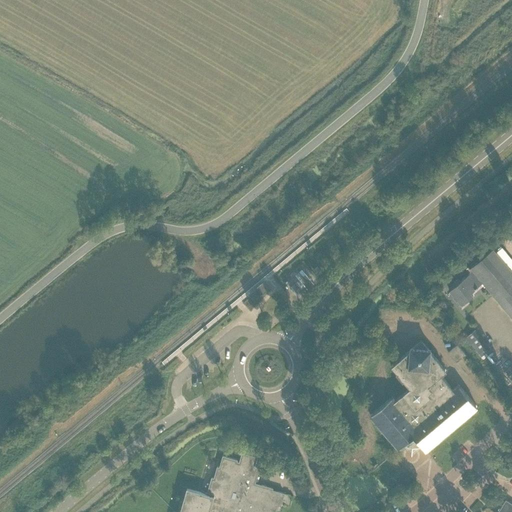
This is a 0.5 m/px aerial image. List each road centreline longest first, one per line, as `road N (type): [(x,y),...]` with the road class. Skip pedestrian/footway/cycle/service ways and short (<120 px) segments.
road 1 (unclassified): [(0,320),(115,229),(199,230),(226,215),(386,82),(406,58),(424,0)]
road 2 (tertiary): [(285,344),(346,273),(511,134)]
road 3 (tertiary): [(57,511),(167,422),(242,381)]
road 4 (tertiary): [(333,511),(279,396)]
